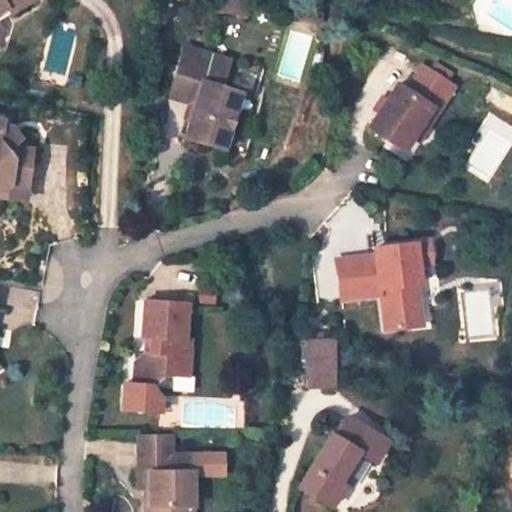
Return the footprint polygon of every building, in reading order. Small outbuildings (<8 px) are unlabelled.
[(0,0),(0,13),(4,11),(7,17),(35,1),(35,0),(0,0)] [(191,104),(181,138),(221,149),(238,91),(216,85),(224,59),(179,45),(171,72),(199,80),(191,104)] [(165,96),(191,104),(199,80),(171,72),(165,96)] [(407,142),(425,116),(431,120),(449,95),(418,74),(401,98),(392,92),(363,133),(396,156),(407,142)] [(425,116),(407,142),(413,146),(431,120),(425,116)] [(0,194),(22,198),(31,146),(12,143),(13,137),(9,131),(1,130),(3,121),(0,120),(0,194)] [(370,260),(331,263),(334,302),(374,299),(377,334),(403,332),(402,311),(412,310),(410,289),(413,289),(411,271),(425,269),(424,248),(389,250),(389,259),(370,260)] [(389,250),(369,252),(370,260),(389,259),(389,250)] [(139,298),(137,334),(146,335),(146,350),(142,349),(132,358),(131,382),(120,381),(119,408),(157,409),(160,395),(150,384),(163,373),(173,374),(174,354),(184,354),(185,336),(179,336),(181,301),(139,298)] [(412,310),(402,311),(403,332),(413,331),(412,310)] [(303,337),(305,386),(331,386),(330,331),(306,331),(307,337),(303,337)] [(183,374),(184,354),(174,354),(173,374),(183,374)] [(333,437),(328,434),(296,487),(327,506),(340,485),(335,482),(355,450),(372,461),(384,441),(345,417),(333,437)] [(146,486),(146,505),(142,505),(142,511),(189,511),(189,472),(220,472),(219,451),(167,453),(167,432),(135,433),(136,486),(146,486)]
